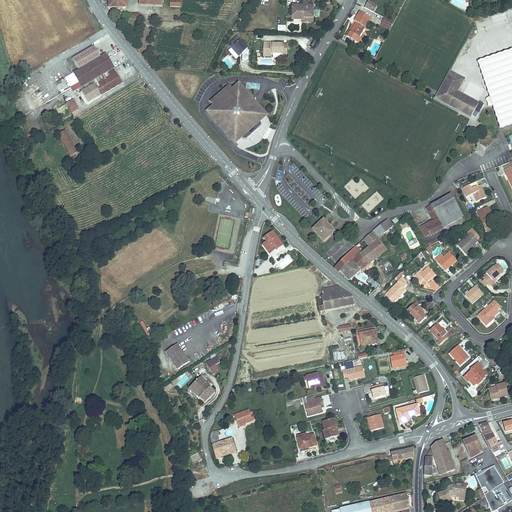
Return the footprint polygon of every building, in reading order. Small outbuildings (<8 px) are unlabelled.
[(127,0),(109,0),(110,8),(127,8),(127,0)] [(368,1),(365,8),(373,12),(377,6),(368,1)] [(302,21),(302,18),(313,19),(313,7),(292,6),(292,21),(302,21)] [(359,38),(371,18),(360,12),(355,21),(357,23),(351,33),(349,32),(346,37),(359,44),(362,39),(359,38)] [(394,23),(385,18),(383,23),(389,27),(391,28),(394,23)] [(277,25),(277,33),(286,33),(286,25),(277,25)] [(237,36),(227,45),(238,57),(241,54),(242,53),(243,55),(241,57),(241,61),(248,62),(248,50),(246,50),(247,49),(239,40),(240,40),(237,36)] [(281,54),(281,55),(286,55),(286,47),(282,47),(282,45),(271,44),(271,43),(263,43),(262,56),(271,57),(271,54),(281,54)] [(76,66),(98,53),(95,47),(73,59),(76,66)] [(82,88),(104,75),(115,68),(106,54),(100,57),(98,53),(76,66),(79,70),(73,73),(79,83),(82,88)] [(482,71),(499,129),(511,125),(511,71),(499,75),(496,66),(492,67),(492,70),(490,70),(489,67),(485,68),(486,70),(482,71)] [(123,83),(115,68),(104,75),(106,79),(82,93),(88,104),(123,83)] [(452,72),(449,77),(453,80),(453,79),(454,78),(455,78),(456,78),(457,78),(458,78),(459,79),(459,80),(460,81),(460,82),(460,83),(459,83),(463,85),(466,80),(452,72)] [(82,88),(80,89),(82,93),(106,79),(104,75),(82,88)] [(471,116),(472,116),(475,110),(480,112),(484,103),(482,102),(481,105),(459,93),(463,85),(459,83),(460,83),(460,82),(460,81),(459,80),(459,79),(458,78),(457,78),(456,78),(455,78),(454,78),(453,79),(453,80),(449,77),(440,94),(441,101),(443,99),(449,102),(448,104),(471,116)] [(82,88),(79,83),(71,88),(74,92),(80,89),(82,88)] [(239,84),(233,90),(236,93),(239,91),(246,99),(245,101),(246,102),(247,102),(248,102),(249,102),(250,102),(250,103),(250,104),(250,105),(249,106),(250,107),(252,106),(261,116),(260,120),(266,115),(239,84)] [(233,90),(229,86),(211,102),(215,106),(218,109),(215,112),(223,120),(224,119),(226,120),(225,121),(225,122),(224,122),(224,123),(225,123),(225,124),(226,125),(227,125),(228,125),(228,124),(229,124),(230,125),(228,127),(236,135),(238,134),(241,136),(242,136),(242,137),(243,138),(244,139),(245,139),(246,139),(247,139),(248,138),(249,137),(249,136),(249,135),(250,134),(257,129),(257,128),(258,128),(259,128),(260,127),(261,127),(261,126),(262,126),(262,125),(262,124),(262,123),(262,122),(261,122),(261,121),(260,120),(261,116),(252,106),(250,107),(249,106),(250,105),(250,104),(250,103),(250,102),(249,102),(248,102),(247,102),(246,102),(245,101),(246,99),(239,91),(236,93),(233,90)] [(441,101),(440,94),(437,99),(447,105),(470,117),(471,116),(448,104),(449,102),(443,99),(441,101)] [(74,100),(67,104),(67,105),(73,114),(80,110),(74,100)] [(218,109),(215,106),(209,111),(236,142),(242,136),(241,136),(238,134),(236,135),(228,127),(230,125),(229,124),(228,124),(228,125),(227,125),(226,125),(225,124),(225,123),(224,123),(224,122),(225,122),(225,121),(226,120),(224,119),(223,120),(215,112),(218,109)] [(248,138),(261,127),(260,127),(259,128),(258,128),(257,128),(257,129),(250,134),(249,135),(249,136),(249,137),(248,138)] [(66,132),(60,136),(71,156),(71,157),(77,153),(66,132)] [(478,190),(477,188),(479,187),(477,182),(469,186),(464,188),(463,189),(467,197),(473,194),(477,202),(486,198),(482,188),(478,190)] [(451,195),(448,197),(427,208),(433,221),(420,227),(425,237),(430,234),(431,236),(443,229),(443,228),(463,217),(451,195)] [(488,208),(477,213),(487,233),(493,231),(489,221),(492,220),(493,219),(488,208)] [(333,230),(326,222),(324,220),(314,230),(325,241),(335,232),(333,230)] [(364,240),(369,247),(384,235),(394,226),(388,220),(364,240)] [(399,225),(403,230),(409,226),(406,221),(399,225)] [(479,237),(473,230),(467,235),(468,236),(458,246),(466,255),(475,246),(474,245),(478,241),(477,240),(479,237)] [(278,252),(284,247),(283,246),(273,232),(265,239),(267,242),(263,245),(270,254),(272,256),(278,251),(278,252)] [(384,235),(369,247),(366,249),(375,260),(392,246),(384,235)] [(340,271),(352,261),(362,253),(356,247),(338,266),(334,269),(339,273),(340,271)] [(375,260),(366,249),(362,253),(352,261),(361,271),(364,268),(369,264),(375,260)] [(457,261),(449,252),(437,263),(445,272),(448,269),(447,268),(451,264),(452,265),(457,261)] [(340,271),(349,281),(361,271),(352,261),(340,271)] [(382,263),(385,272),(393,269),(390,261),(382,263)] [(485,280),(488,283),(492,288),(496,285),(494,282),(493,281),(500,274),(503,272),(502,271),(497,265),(494,268),(487,274),(483,277),(485,280)] [(422,284),(425,282),(427,283),(436,275),(428,267),(419,275),(418,274),(415,276),(422,284)] [(401,272),(395,278),(398,281),(403,275),(401,272)] [(500,274),(493,281),(494,282),(502,276),(500,274)] [(377,289),(380,284),(372,280),(370,285),(377,289)] [(402,280),(389,293),(386,296),(393,304),(397,300),(396,298),(401,293),(402,294),(406,291),(404,289),(407,286),(402,280)] [(425,282),(422,284),(423,286),(421,287),(424,290),(428,291),(431,288),(427,283),(425,282)] [(186,284),(185,283),(176,288),(177,290),(175,291),(183,303),(193,297),(186,284)] [(483,294),(476,286),(465,296),(472,304),(483,294)] [(355,305),(354,299),(354,298),(340,287),(339,287),(328,289),(332,310),(355,305)] [(324,297),(322,297),(324,306),(325,311),(332,310),(328,289),(323,290),(324,297)] [(493,320),(491,317),(498,311),(497,310),(500,307),(495,301),(477,317),(486,326),(493,320)] [(409,315),(411,313),(415,318),(420,324),(427,318),(423,313),(417,307),(418,306),(416,303),(406,311),(409,315)] [(491,317),(493,320),(495,319),(493,317),(499,312),(498,311),(491,317)] [(447,334),(438,324),(430,331),(439,341),(437,343),(439,345),(447,338),(445,335),(447,334)] [(350,331),(349,326),(340,328),(341,333),(344,332),(345,335),(348,334),(347,332),(350,331)] [(375,331),(374,327),(356,331),(357,336),(360,335),(361,341),(358,342),(359,346),(362,346),(362,347),(368,345),(367,344),(376,342),(375,337),(376,337),(375,331)] [(367,344),(368,345),(378,343),(376,337),(375,337),(376,342),(367,344)] [(190,362),(178,344),(166,352),(178,370),(190,362)] [(469,358),(459,347),(450,354),(461,365),(469,358)] [(339,353),(338,349),(332,350),(334,360),(345,359),(344,352),(339,353)] [(405,366),(404,360),(405,360),(403,351),(394,353),(395,357),(391,358),(394,369),(405,366)] [(220,363),(214,354),(212,355),(211,356),(213,360),(207,363),(213,375),(219,371),(218,370),(216,366),(220,363)] [(483,368),(479,363),(470,370),(471,371),(464,378),(468,382),(469,381),(474,386),(477,384),(478,385),(482,381),(485,378),(484,377),(486,375),(481,369),(483,368)] [(365,377),(363,366),(342,371),(344,379),(348,378),(349,381),(365,377)] [(307,377),(308,380),(310,389),(312,389),(316,388),(316,386),(325,384),(322,373),(307,377)] [(428,391),(424,375),(413,378),(418,394),(428,391)] [(215,392),(201,378),(190,388),(205,403),(215,392)] [(497,388),(489,391),(491,400),(508,396),(505,383),(497,386),(497,387),(497,388)] [(174,387),(171,384),(164,389),(166,392),(174,387)] [(372,391),(372,393),(374,400),(391,395),(388,386),(383,388),(382,384),(372,387),(373,391),(372,391)] [(322,408),(321,405),(324,404),(323,400),(316,402),(314,397),(307,399),(308,404),(305,404),(308,416),(323,412),(322,408)] [(417,404),(396,410),(399,424),(409,421),(409,417),(420,414),(417,404)] [(385,414),(391,412),(389,406),(382,409),(385,414)] [(246,425),(245,424),(253,421),(249,410),(235,416),(239,427),(246,425)] [(383,428),(380,415),(368,418),(371,431),(383,428)] [(335,429),(337,428),(335,419),(323,423),(326,431),(324,432),(326,439),(337,436),(335,429)] [(482,434),(483,436),(492,433),(488,423),(479,425),(483,433),(482,434)] [(212,432),(211,438),(217,459),(237,452),(232,439),(219,444),(218,439),(217,435),(219,434),(219,431),(212,432)] [(497,444),(492,433),(483,436),(491,450),(493,453),(500,450),(500,451),(505,449),(502,442),(497,444)] [(307,436),(298,439),(300,448),(309,446),(310,448),(317,446),(314,434),(307,436)] [(476,436),(474,437),(482,453),(483,452),(476,436)] [(469,453),(472,458),(482,453),(474,437),(464,442),(469,453)] [(451,460),(447,450),(443,440),(436,444),(431,447),(438,467),(444,465),(446,473),(455,470),(453,465),(451,460)] [(415,456),(413,448),(386,454),(388,462),(393,461),(415,456)] [(382,455),(374,457),(376,465),(384,463),(382,455)] [(427,461),(425,462),(424,476),(432,473),(432,474),(437,474),(436,467),(433,467),(433,458),(429,460),(428,458),(426,459),(427,461)] [(465,474),(473,470),(468,459),(461,462),(465,474)] [(438,467),(440,475),(446,473),(444,465),(438,467)] [(451,499),(451,498),(451,497),(455,495),(455,497),(460,498),(459,500),(465,501),(467,489),(461,488),(462,485),(456,484),(456,487),(452,486),(447,487),(447,489),(437,492),(440,502),(451,499)] [(407,494),(383,500),(385,511),(395,511),(410,509),(407,494)] [(481,508),(488,504),(485,497),(482,499),(477,502),(481,508)] [(385,511),(383,500),(333,511),(385,511)] [(496,508),(498,510),(509,502),(508,500),(496,508)] [(511,511),(511,500),(509,502),(498,510),(498,511),(511,511)]
